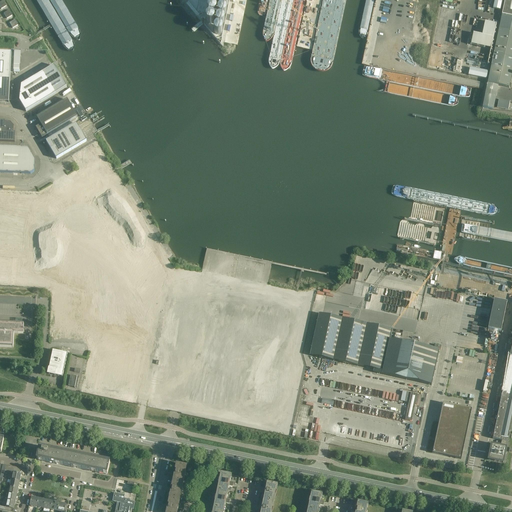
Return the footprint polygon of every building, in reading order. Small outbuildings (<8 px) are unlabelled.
[(494,0),(493,9),(500,11),(501,0),(494,0)] [(511,0),(504,0),(502,15),(511,16),(511,0)] [(12,16),(9,10),(3,13),(7,19),(12,16)] [(511,16),(502,15),(498,31),(511,33),(511,16)] [(15,20),(9,23),(13,29),(18,25),(17,25),(15,20)] [(511,33),(498,31),(485,95),(482,108),(492,110),(497,86),(509,88),(511,72),(511,33)] [(11,53),(0,52),(0,101),(8,102),(9,102),(11,52),(11,53)] [(446,55),(445,62),(465,66),(466,59),(446,55)] [(21,85),(19,101),(26,112),(67,87),(54,66),(21,85)] [(470,68),(468,76),(486,79),(487,72),(470,68)] [(41,125),(35,128),(42,139),(77,117),(67,100),(37,118),(41,125)] [(0,141),(15,143),(15,133),(14,133),(14,127),(10,123),(5,123),(5,121),(0,120),(0,141)] [(76,124),(46,142),(56,159),(87,141),(76,124)] [(0,172),(30,174),(34,172),(35,161),(28,148),(0,146),(0,172)] [(494,300),(488,330),(501,332),(507,303),(494,300)] [(439,351),(426,348),(420,346),(420,347),(408,344),(402,342),(402,343),(389,340),(392,330),(382,328),(376,326),(376,327),(357,323),(357,322),(352,321),(333,317),(334,317),(328,316),(319,314),(310,356),(319,358),(324,359),(343,363),(342,363),(348,365),(348,364),(374,370),(373,373),(431,386),(439,351)] [(24,324),(0,322),(0,347),(13,348),(14,333),(23,334),(24,324)] [(501,441),(507,442),(508,442),(511,423),(511,345),(510,357),(493,439),(501,441)] [(53,351),(49,369),(48,373),(55,375),(63,377),(68,354),(53,351)] [(68,386),(77,388),(80,377),(71,375),(68,386)] [(419,395),(406,393),(404,402),(409,403),(415,404),(417,405),(419,395)] [(414,410),(415,404),(409,403),(408,409),(406,417),(412,419),(414,410)] [(443,404),(439,422),(436,438),(435,438),(434,441),(435,441),(432,453),(450,457),(456,459),(456,458),(461,460),(472,410),(466,408),(461,407),(443,403),(443,404)] [(506,448),(507,442),(501,441),(500,447),(491,445),(490,452),(488,451),(488,454),(489,454),(488,460),(503,463),(506,448)] [(107,475),(110,463),(109,462),(109,463),(46,450),(46,449),(39,448),(37,460),(107,475)] [(176,464),(173,478),(173,480),(183,482),(187,466),(176,464)] [(13,473),(11,480),(20,482),(21,475),(19,474),(16,474),(13,473)] [(230,482),(231,475),(221,473),(219,480),(218,484),(219,484),(217,489),(228,491),(229,486),(233,487),(233,483),(230,482)] [(18,488),(20,482),(11,480),(10,487),(18,488)] [(173,480),(170,491),(169,497),(180,499),(183,482),(173,480)] [(277,485),(267,483),(265,489),(262,489),(261,493),(265,494),(263,500),(274,501),(277,485)] [(17,495),(18,488),(10,487),(8,493),(5,493),(17,495)] [(230,500),(226,499),(228,491),(217,489),(216,497),(215,497),(214,501),(215,501),(214,507),(224,509),(226,503),(229,504),(230,500)] [(323,506),(324,502),(320,501),(322,494),(311,492),(310,499),(309,498),(308,502),(309,503),(307,509),(318,511),(320,505),(323,506)] [(16,502),(17,495),(5,493),(4,500),(7,500),(16,502)] [(114,493),(112,502),(117,503),(115,511),(107,511),(103,510),(103,511),(87,511),(81,511),(80,511),(81,511),(80,511),(130,511),(132,509),(134,510),(135,502),(124,500),(125,496),(125,495),(125,496),(114,494),(115,493),(114,493)] [(37,507),(39,499),(32,497),(30,506),(37,507)] [(169,497),(165,511),(176,511),(180,499),(169,497)] [(46,500),(39,499),(37,507),(44,509),(46,500)] [(16,502),(7,500),(6,507),(0,505),(0,509),(10,511),(11,509),(14,509),(16,502)] [(52,502),(46,500),(44,509),(51,510),(52,502)] [(263,500),(262,507),(258,506),(258,510),(261,511),(260,511),(271,511),(274,501),(263,500)] [(51,510),(58,511),(59,503),(52,502),(51,510)] [(367,511),(368,504),(358,502),(356,508),(353,508),(352,511),(367,511)] [(59,503),(58,511),(59,511),(64,511),(66,505),(59,503)]
